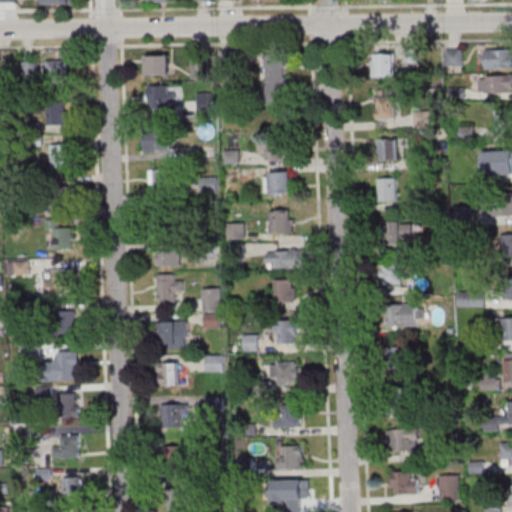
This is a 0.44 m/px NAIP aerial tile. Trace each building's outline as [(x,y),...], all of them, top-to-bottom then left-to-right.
[(511,69),(511,49),(485,50),(485,70),(511,69)] [(463,50),(448,50),(448,66),(463,66),(463,50)] [(376,54),(376,77),(397,77),(397,54),(376,54)] [(170,75),(170,55),(147,55),(147,75),(170,75)] [(268,55),(268,102),(288,102),(288,55),(268,55)] [(49,59),(49,81),(68,81),(68,59),(49,59)] [(208,59),(193,59),(193,78),(208,78),(208,59)] [(511,76),(480,76),(480,93),(511,93),(511,76)] [(150,108),(176,108),(176,85),(150,85),(150,108)] [(396,97),(377,97),(377,120),(396,120),(396,97)] [(69,101),(48,101),(48,124),(69,124),(69,101)] [(511,130),(511,110),(497,110),(497,130),(511,130)] [(433,112),(415,112),(415,126),(433,126),(433,112)] [(171,150),(171,128),(145,128),(145,150),(171,150)] [(398,139),(379,139),(379,160),(398,160),(398,139)] [(286,159),(286,140),(263,140),(263,159),(286,159)] [(51,167),(76,167),(76,144),(51,144),(51,167)] [(511,150),(497,150),(497,174),(511,173),(511,150)] [(151,190),(171,190),(171,167),(151,167),(151,190)] [(293,193),(293,171),(266,171),(266,193),(293,193)] [(398,201),(398,177),(379,177),(379,201),(398,201)] [(74,180),(51,180),(51,210),(74,210),(74,180)] [(491,196),(491,215),(511,215),(511,201),(511,196),(491,196)] [(180,231),(180,207),(159,207),(159,231),(180,231)] [(272,233),(294,233),(294,210),(272,210),(272,233)] [(59,228),(59,220),(49,220),(49,227),(55,227),(56,251),(77,250),(76,227),(59,228)] [(403,244),(403,238),(412,238),(412,221),(384,221),(384,244),(403,244)] [(511,266),(511,256),(511,233),(496,234),(496,266),(511,266)] [(181,249),(157,249),(157,266),(181,266),(181,249)] [(304,249),(268,249),(268,268),(304,268),(304,249)] [(382,285),(403,285),(403,262),(382,262),(382,285)] [(71,269),(44,269),(44,295),(71,295),(71,269)] [(159,274),(159,302),(178,302),(178,293),(184,293),(184,274),(159,274)] [(511,299),(511,278),(511,279),(511,284),(494,284),(494,300),(511,299)] [(275,301),(296,301),(296,279),(276,279),(275,301)] [(205,289),(205,310),(222,310),(222,289),(205,289)] [(486,306),(486,292),(459,292),(459,306),(486,306)] [(389,304),(389,326),(424,326),(424,303),(389,304)] [(53,310),(53,336),(77,336),(77,310),(53,310)] [(298,343),(298,320),(277,320),(277,343),(298,343)] [(188,322),(159,322),(159,349),(188,349),(188,322)] [(258,336),(245,336),(245,351),(258,351),(258,336)] [(390,347),(390,371),(413,371),(413,347),(390,347)] [(79,352),(59,352),(59,374),(79,374),(79,352)] [(161,363),(161,387),(180,387),(180,363),(161,363)] [(272,384),(299,384),(299,363),(272,363),(272,384)] [(482,390),(500,390),(500,375),(482,375),(482,390)] [(80,394),(58,394),(58,417),(80,417),(80,394)] [(511,423),(511,400),(510,401),(510,419),(487,419),(487,430),(499,429),(499,423),(511,423)] [(164,428),(184,428),(184,416),(189,416),(189,405),(164,405),(164,428)] [(275,405),(275,427),(302,427),(302,405),(275,405)] [(420,451),(420,429),(390,429),(390,451),(420,451)] [(81,435),(63,435),(63,446),(55,446),(55,457),(81,457),(81,435)] [(511,462),(511,442),(502,442),(502,463),(511,462)] [(280,445),(280,468),(305,468),(305,445),(280,445)] [(166,472),(186,472),(186,447),(166,447),(166,472)] [(392,471),(392,494),(419,494),(419,471),(392,471)] [(461,475),(442,475),(442,500),(461,500),(461,475)] [(64,477),(64,499),(84,499),(84,477),(64,477)] [(286,485),(286,508),(305,508),(305,485),(286,485)] [(192,509),(192,487),(169,487),(169,509),(192,509)]
